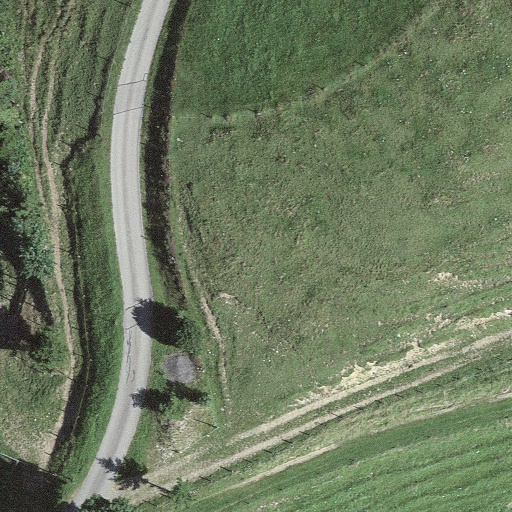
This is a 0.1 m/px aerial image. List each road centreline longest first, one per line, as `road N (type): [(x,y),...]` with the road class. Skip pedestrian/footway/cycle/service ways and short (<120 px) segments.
road 1 (track): [(89,502),(118,439),(136,354),(126,133),(159,0)]
road 2 (track): [(89,502),(511,331)]
road 3 (track): [(511,406),(368,444),(203,511)]
